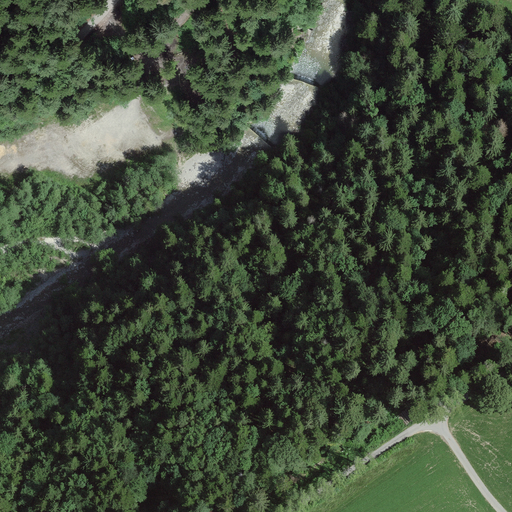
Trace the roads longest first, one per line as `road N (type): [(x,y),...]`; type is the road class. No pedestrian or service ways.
road 1 (track): [(286,511),(511,369)]
road 2 (track): [(0,96),(68,46),(112,0)]
